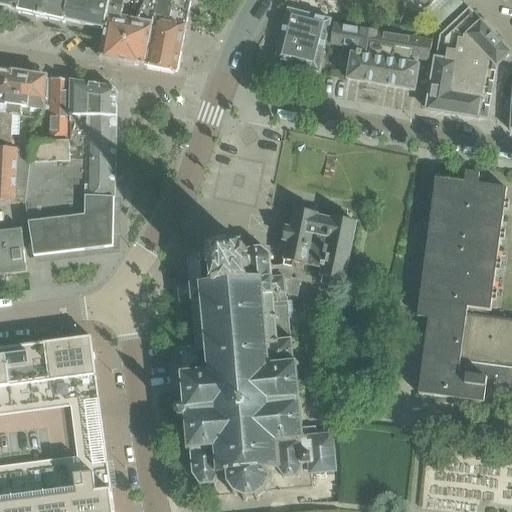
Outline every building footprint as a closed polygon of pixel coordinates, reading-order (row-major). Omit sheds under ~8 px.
[(0,0),(0,7),(19,12),(18,14),(64,24),(65,22),(103,31),(102,33),(104,33),(111,0),(0,0)] [(111,0),(104,33),(99,58),(121,63),(130,19),(122,17),(125,0),(111,0)] [(130,19),(121,63),(142,67),(156,0),(145,0),(145,3),(135,20),(130,19)] [(159,0),(156,0),(142,67),(176,74),(178,66),(181,64),(182,58),(180,55),(185,28),(169,25),(172,3),(159,0)] [(159,0),(172,3),(169,25),(185,28),(191,0),(159,0)] [(410,0),(409,2),(422,16),(438,0),(410,0)] [(459,0),(450,0),(426,23),(433,31),(463,4),(459,0)] [(330,22),(288,12),(275,62),(275,63),(279,69),(288,71),(294,66),(318,72),(330,22)] [(478,118),(479,118),(487,120),(496,67),(509,54),(469,13),(441,40),(437,62),(436,61),(427,112),(477,121),(478,118)] [(405,27),(418,30),(420,21),(407,18),(405,27)] [(429,64),(432,44),(332,26),(329,46),(354,51),(353,56),(351,55),(346,81),(414,93),(419,67),(416,67),(417,62),(429,64)] [(0,149),(11,150),(12,135),(15,74),(0,71),(0,149)] [(15,74),(12,135),(20,136),(20,118),(38,120),(44,111),(46,79),(15,74)] [(51,81),(49,143),(70,142),(70,124),(70,84),(51,81)] [(114,90),(70,84),(70,124),(70,142),(70,163),(77,163),(78,144),(82,144),(82,140),(86,140),(116,141),(116,105),(117,94),(114,90)] [(77,163),(77,164),(85,164),(115,164),(116,141),(86,140),(82,140),(82,144),(78,144),(77,163)] [(31,162),(26,204),(29,221),(35,257),(114,247),(115,199),(115,164),(85,164),(77,164),(77,163),(70,163),(70,142),(49,143),(33,143),(32,151),(31,162)] [(0,149),(0,202),(15,203),(26,204),(31,162),(32,151),(17,151),(11,150),(0,149)] [(435,180),(418,319),(428,320),(419,396),(511,408),(511,407),(511,321),(487,318),(487,312),(491,312),(506,189),(478,186),(479,175),(466,174),(465,184),(435,180)] [(190,452),(192,473),(190,473),(190,477),(193,476),(200,486),(199,488),(202,489),(203,486),(211,486),(214,486),(215,498),(230,497),(236,498),(238,496),(246,497),(245,502),(248,501),(249,498),(256,497),(258,501),(260,501),(260,497),(265,493),(268,495),(270,492),(313,488),(312,474),(336,472),(333,435),(315,437),(314,429),(303,430),(300,404),(304,403),(303,400),(300,400),(297,369),(301,369),(301,365),(295,365),(293,344),(295,344),(295,342),(293,342),(292,339),(291,339),(291,337),(289,319),(287,299),(286,299),(286,295),(296,297),(299,282),(289,280),(293,263),(323,269),(321,277),(343,282),(356,224),(332,219),(331,221),(315,218),(316,216),(295,212),(291,230),(286,229),(283,243),(288,244),(284,266),(274,264),(270,257),(271,254),(269,252),(267,254),(262,249),(263,248),(260,247),(259,249),(252,250),(250,247),(248,248),(248,250),(244,250),(244,247),(238,247),(239,251),(216,253),(215,250),(210,250),(211,253),(206,254),(207,252),(204,252),(202,254),(196,255),(194,252),(192,254),(193,256),(187,262),(185,262),(184,265),(187,265),(188,275),(185,275),(185,278),(188,277),(189,287),(177,288),(179,305),(187,304),(189,328),(191,328),(191,330),(194,329),(196,347),(182,348),(183,350),(181,351),(181,352),(178,353),(179,356),(181,355),(183,375),(182,375),(182,377),(177,377),(177,381),(180,381),(183,409),(179,410),(175,413),(176,417),(180,420),(185,420),(188,449),(184,449),(185,453),(190,452)] [(0,276),(27,274),(21,229),(4,231),(5,237),(0,237),(0,276)] [(0,511),(113,511),(108,464),(87,466),(91,495),(0,506),(0,389),(96,377),(97,377),(92,339),(0,351),(0,511)]
